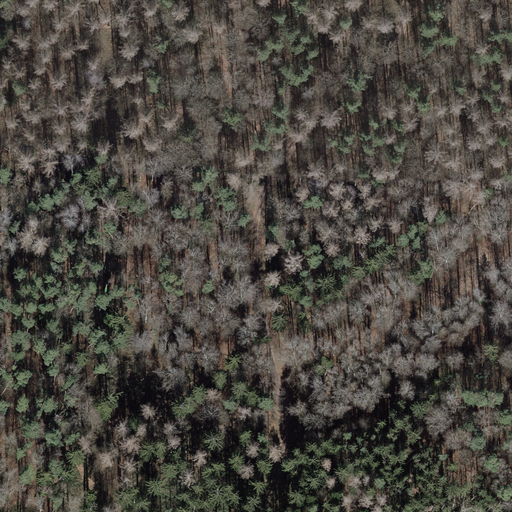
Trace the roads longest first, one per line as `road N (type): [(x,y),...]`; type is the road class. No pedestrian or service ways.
road 1 (track): [(262,511),(283,455),(282,397),(256,279),(258,206),(282,153),(386,60),(407,0)]
road 2 (track): [(511,195),(271,345)]
road 3 (track): [(511,391),(314,511)]
